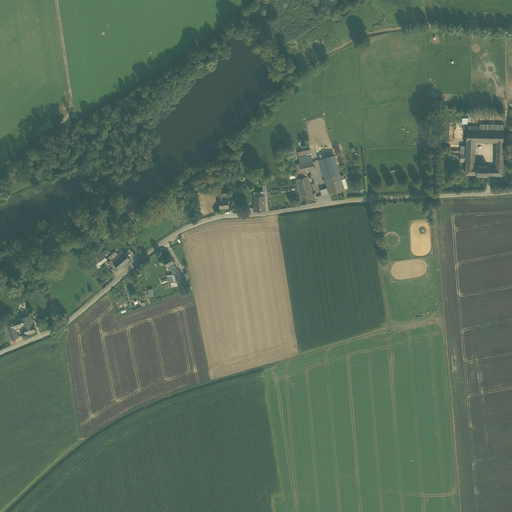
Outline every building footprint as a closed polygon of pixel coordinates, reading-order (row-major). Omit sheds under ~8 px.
[(495,168),(491,168),(491,175),(502,176),(504,132),(495,131),(467,131),(466,131),(466,147),(466,154),(466,161),(465,165),(474,166),(475,142),(496,142),(495,168)] [(297,152),(299,158),(311,155),(310,149),(297,152)] [(313,167),(311,155),(299,158),(300,164),(293,165),(294,173),(296,179),(301,178),(300,172),(302,172),(301,170),(313,167)] [(328,188),(329,193),(344,189),(334,155),(319,159),(328,188)] [(477,165),(477,166),(474,166),(465,165),(465,174),(476,175),(477,175),(486,176),(487,176),(487,175),(487,168),(487,166),(488,166),(487,166),(477,165)] [(308,176),(301,178),(296,179),(298,189),(302,188),(302,190),(311,188),(310,185),(310,183),(308,176)] [(298,189),(302,201),(314,197),(313,194),(311,188),(302,190),(302,188),(298,189)] [(219,200),(219,208),(229,207),(228,199),(227,199),(226,193),(218,194),(219,200)] [(254,197),(255,211),(265,211),(264,196),(254,197)] [(108,262),(116,271),(119,269),(113,263),(116,260),(114,257),(118,254),(115,252),(109,257),(109,259),(110,260),(108,262)] [(92,261),(97,267),(107,259),(102,253),(92,261)] [(113,263),(119,269),(130,259),(125,253),(120,257),(116,260),(113,263)] [(168,266),(174,275),(179,272),(173,263),(174,262),(170,255),(163,259),(167,267),(168,266)] [(6,325),(6,326),(8,330),(8,331),(15,329),(20,328),(19,326),(23,325),(23,326),(23,327),(25,335),(35,332),(30,315),(12,320),(13,323),(6,325)] [(8,331),(11,340),(18,337),(15,329),(8,331)]
